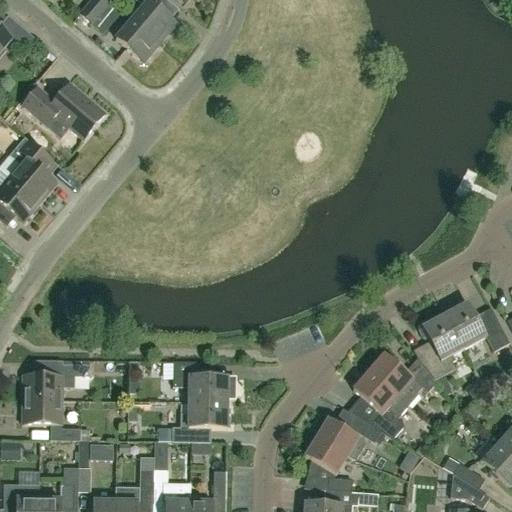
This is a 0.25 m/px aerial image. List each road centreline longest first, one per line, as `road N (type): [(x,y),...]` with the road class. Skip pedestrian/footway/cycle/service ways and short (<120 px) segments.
road 1 (residential): [(261,511),(261,457),(284,405),(365,317),(482,253)]
road 2 (residential): [(0,333),(40,265),(153,126)]
road 3 (residential): [(153,126),(10,0)]
road 4 (residential): [(153,126),(202,63),(225,0)]
